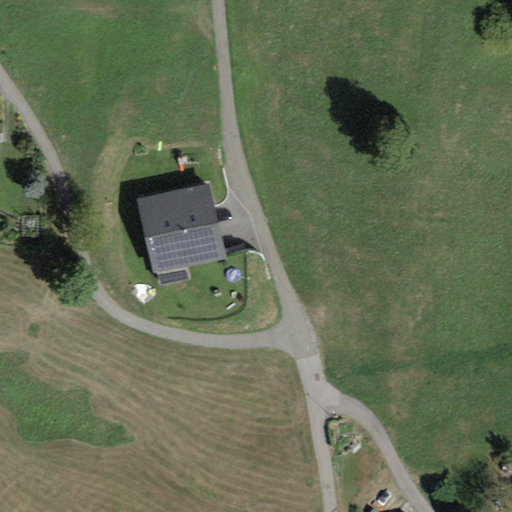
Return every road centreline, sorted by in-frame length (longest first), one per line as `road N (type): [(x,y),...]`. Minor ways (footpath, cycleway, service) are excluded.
road 1 (residential): [(298,335),(207,340),(163,333),(110,308),(0,66)]
road 2 (residential): [(220,0),(241,175),(298,335)]
road 3 (residential): [(298,335),(314,391),(329,511)]
